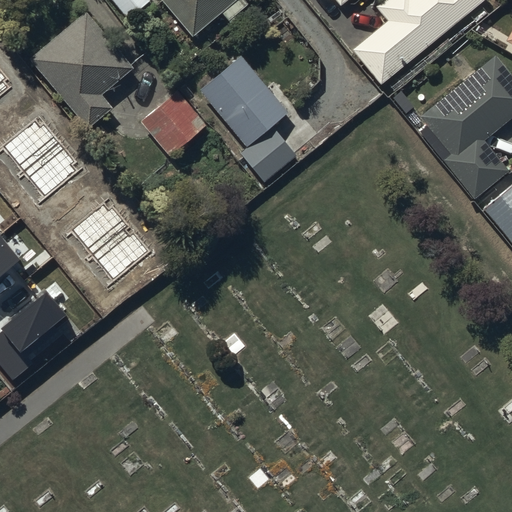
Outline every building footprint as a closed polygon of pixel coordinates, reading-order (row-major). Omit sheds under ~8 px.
[(149,0),(112,0),(128,18),(149,0)] [(162,0),(191,34),(220,10),(230,21),(236,16),(234,14),(248,2),(246,0),(162,0)] [(380,0),(375,5),(386,19),(351,48),(379,83),(480,0),(380,0)] [(132,65),(85,9),(28,56),(86,126),(112,105),(100,92),(132,65)] [(511,23),(503,38),(511,43),(511,23)] [(511,115),(511,74),(493,51),(416,113),(448,153),(441,159),(473,197),(507,169),(483,139),(511,115)] [(287,110),(240,53),(198,86),(246,144),(287,110)] [(0,71),(0,96),(12,87),(0,71)] [(176,89),(140,120),(169,154),(206,123),(176,89)] [(41,115),(0,147),(0,153),(40,202),(83,167),(41,115)] [(272,124),(240,151),(264,180),(296,154),(272,124)] [(511,180),(481,207),(511,243),(511,180)] [(109,200),(65,235),(108,287),(151,252),(109,200)] [(0,238),(0,273),(17,259),(0,238)] [(46,294),(0,331),(0,365),(13,381),(32,365),(22,353),(65,317),(46,294)]
